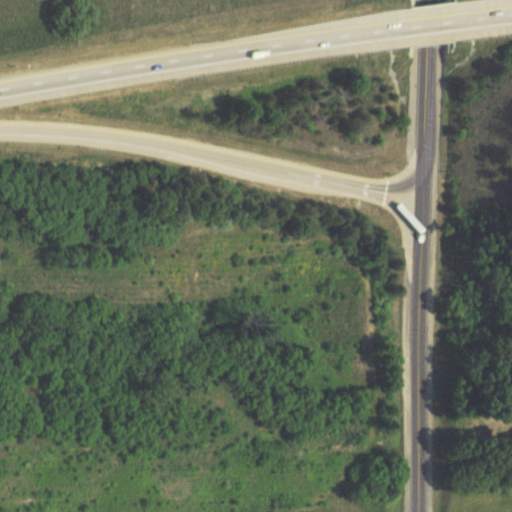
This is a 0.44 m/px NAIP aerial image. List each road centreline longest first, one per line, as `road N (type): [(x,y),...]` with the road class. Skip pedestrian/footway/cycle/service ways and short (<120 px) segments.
road 1 (tertiary): [(415,511),(430,0)]
road 2 (motorway): [(0,123),(100,132),(422,197)]
road 3 (motorway): [(0,88),(406,28)]
